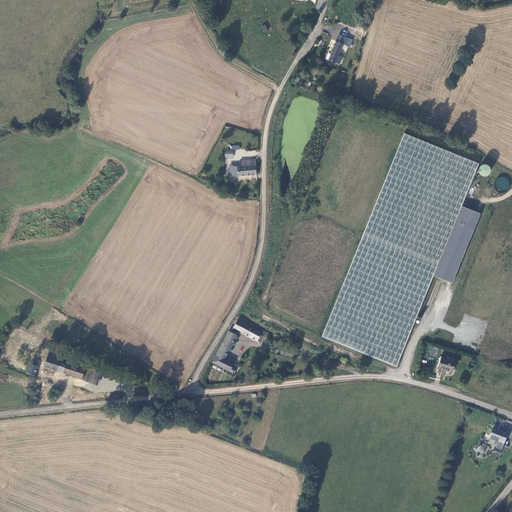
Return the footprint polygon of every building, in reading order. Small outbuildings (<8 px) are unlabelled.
[(326,57),(335,61),(338,55),(337,55),(342,43),(346,44),(349,36),(338,33),(330,55),(327,54),(326,57)] [(480,166),(405,132),(322,338),(396,369),(434,278),(464,204),(480,166)] [(235,148),(228,147),(227,155),(234,155),(235,148)] [(256,172),(257,170),(256,158),(242,159),(241,161),(242,164),(239,164),(240,173),(256,172)] [(239,164),(230,164),(231,173),(240,173),(239,164)] [(508,190),(508,179),(498,178),(498,189),(508,190)] [(464,204),(434,278),(452,285),(482,212),(464,204)] [(244,330),(262,340),(269,343),(272,344),(273,343),(272,343),(271,342),(271,341),(271,340),(272,339),(273,339),(274,339),(275,337),(263,331),(240,318),(237,325),(244,329),(244,330)] [(239,334),(231,330),(214,360),(234,370),(236,366),(233,364),(235,361),(226,357),(239,334)] [(37,363),(83,378),(85,370),(66,363),(63,362),(65,358),(50,352),(48,356),(41,354),(37,363)] [(452,371),(452,370),(454,360),(444,358),(439,357),(437,368),(452,371)] [(39,366),(36,366),(31,364),(28,373),(36,376),(39,366)] [(89,381),(98,384),(104,367),(95,364),(89,381)] [(508,432),(494,427),(490,437),(504,442),(508,432)]
